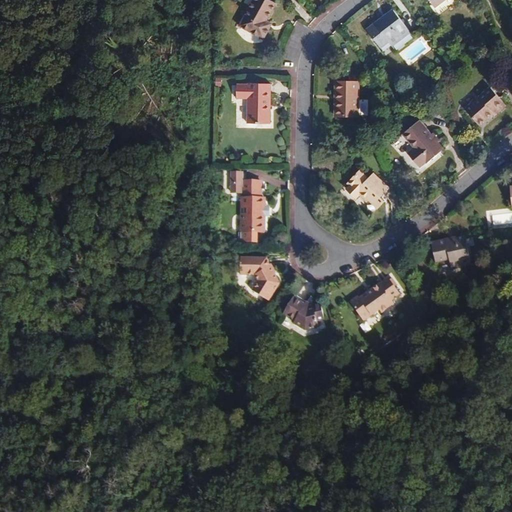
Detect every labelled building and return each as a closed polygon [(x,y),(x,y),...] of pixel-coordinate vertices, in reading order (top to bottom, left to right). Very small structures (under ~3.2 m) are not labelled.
[(253,0),(239,26),(264,40),(270,29),(264,25),(267,21),(272,12),(277,3),(270,0),(253,0)] [(384,17),(367,30),(380,48),(388,41),(392,46),(410,32),(393,10),(384,17)] [(270,29),(273,24),(267,21),(264,25),(270,29)] [(338,100),(338,117),(358,117),(359,82),(336,81),(335,90),(335,99),(338,100)] [(270,105),(271,84),(248,83),(248,84),(237,84),(236,98),(248,98),(248,123),(270,124),(270,105)] [(465,109),(479,126),(486,120),(493,114),(492,113),(504,103),(490,87),(465,109)] [(507,106),(504,103),(492,113),(493,114),(495,116),(507,106)] [(443,149),(419,121),(403,134),(415,148),(408,154),(419,167),(426,161),(427,163),(436,155),(443,149)] [(389,188),(373,174),(369,179),(359,171),(355,175),(351,180),(353,182),(349,186),(346,189),(356,198),(359,195),(367,202),(369,200),(378,208),(385,201),(380,197),(389,188)] [(231,172),(230,182),(244,182),(244,172),(231,172)] [(262,182),(244,181),(244,182),(244,194),(244,198),(242,198),(241,233),(238,233),(238,243),(258,243),(259,233),(264,233),(264,217),(262,217),(262,198),(261,198),(261,188),(262,182)] [(244,182),(230,182),(230,194),(244,194),(244,182)] [(266,198),(262,198),(262,217),(264,217),(270,217),(270,206),(266,206),(266,198)] [(472,265),(465,237),(446,241),(431,244),(435,263),(449,259),(452,270),(472,265)] [(242,259),(241,275),(255,275),(259,281),(254,291),(269,301),(280,284),(273,271),(267,259),(242,259)] [(370,292),(360,298),(359,296),(350,303),(363,321),(379,310),(382,313),(394,304),(392,301),(400,295),(389,278),(370,292)] [(294,323),(305,330),(318,327),(317,322),(325,320),(322,305),(308,308),(302,304),(293,299),(284,314),(295,321),(294,323)] [(368,322),(361,325),(364,333),(371,330),(368,322)]
